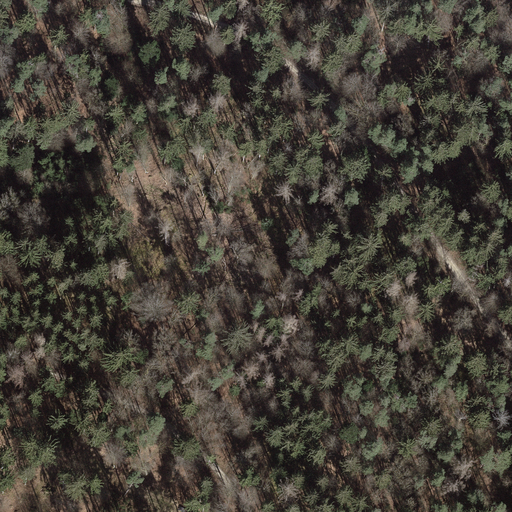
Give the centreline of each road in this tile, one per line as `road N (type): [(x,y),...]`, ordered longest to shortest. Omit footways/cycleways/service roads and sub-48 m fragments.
road 1 (track): [(511,343),(336,109),(267,48),(177,7),(124,0)]
road 2 (track): [(249,511),(224,469),(151,409),(0,359)]
